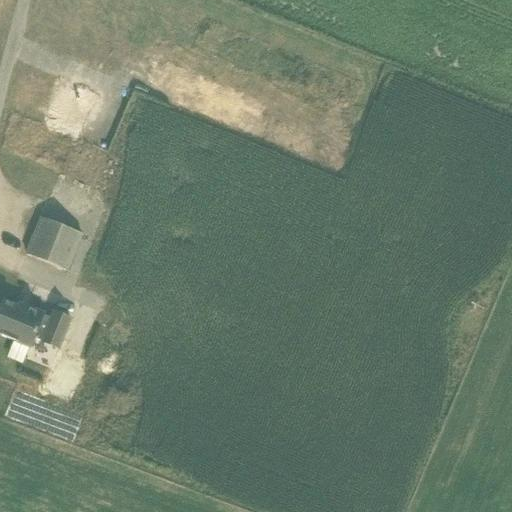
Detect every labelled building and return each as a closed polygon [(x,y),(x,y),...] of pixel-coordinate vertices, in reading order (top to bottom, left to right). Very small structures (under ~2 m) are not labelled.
[(148,98),(337,169),(348,138),(159,68),(148,98)] [(47,129),(65,136),(73,116),(85,121),(95,95),(65,83),(47,129)] [(40,218),(25,255),(26,256),(66,272),(81,235),(41,219),(40,218)] [(258,354),(274,314),(127,258),(124,265),(130,268),(117,300),(258,354)] [(3,299),(0,306),(0,337),(13,343),(7,359),(21,365),(28,349),(31,350),(34,340),(40,342),(40,343),(59,351),(72,319),(52,311),(49,319),(43,318),(45,313),(18,302),(17,305),(3,299)] [(453,347),(471,355),(478,337),(460,330),(453,347)]
